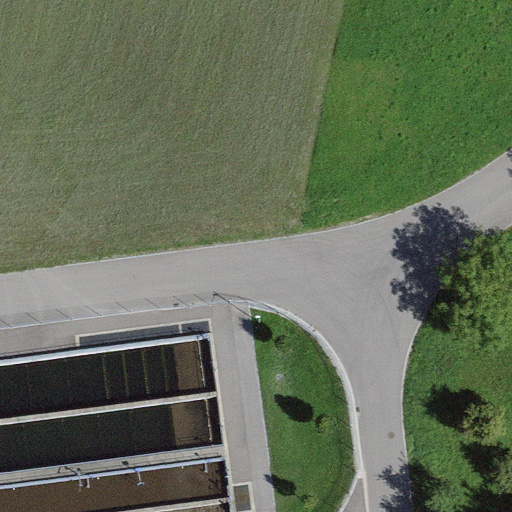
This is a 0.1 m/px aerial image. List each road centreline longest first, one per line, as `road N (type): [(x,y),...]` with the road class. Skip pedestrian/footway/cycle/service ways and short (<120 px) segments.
road 1 (residential): [(389,511),(363,288),(217,277),(0,302)]
road 2 (unknown): [(188,511),(176,418),(191,353),(266,314),(363,288)]
road 3 (track): [(511,186),(363,288)]
